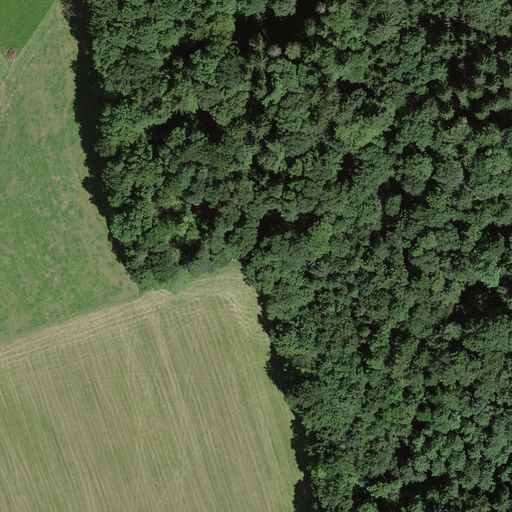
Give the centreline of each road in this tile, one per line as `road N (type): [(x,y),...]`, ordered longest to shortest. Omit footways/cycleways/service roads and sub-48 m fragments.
road 1 (track): [(416,511),(391,370),(399,301),(394,251),(428,96)]
road 2 (track): [(511,308),(471,250),(445,190),(418,0)]
